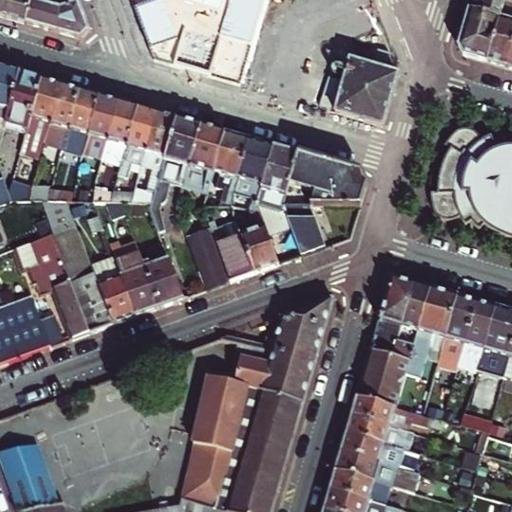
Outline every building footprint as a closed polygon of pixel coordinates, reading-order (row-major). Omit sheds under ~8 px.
[(0,0),(0,17),(22,24),(28,1),(25,0),(0,0)] [(87,31),(75,0),(53,0),(56,8),(36,3),(36,0),(27,0),(28,1),(22,24),(78,40),(87,31)] [(205,76),(238,85),(262,0),(128,0),(152,61),(182,69),(183,65),(207,72),(205,76)] [(500,0),(469,0),(466,11),(496,20),(496,19),(502,0),(500,0)] [(511,23),(511,3),(502,0),(496,19),(511,23)] [(496,20),(466,11),(456,46),(461,56),(484,62),(496,20)] [(502,67),(511,32),(511,23),(496,19),(496,20),(484,62),(502,67)] [(511,69),(511,32),(502,67),(511,69)] [(396,75),(348,60),(333,112),(381,126),(396,75)] [(0,117),(5,118),(18,74),(0,69),(0,117)] [(22,139),(39,81),(18,74),(5,118),(1,132),(22,139)] [(40,151),(42,144),(59,86),(39,81),(22,139),(21,145),(40,151)] [(61,149),(77,91),(59,86),(42,144),(61,149)] [(61,149),(81,155),(97,97),(77,91),(61,149)] [(100,161),(117,103),(97,97),(81,155),(100,161)] [(116,146),(124,148),(135,108),(117,103),(100,161),(107,163),(108,158),(112,159),(116,146)] [(135,108),(124,148),(143,153),(155,114),(135,108)] [(174,120),(155,114),(143,153),(162,158),(174,120)] [(162,158),(158,173),(152,195),(147,211),(151,220),(156,218),(153,211),(155,205),(163,207),(169,187),(181,190),(187,171),(199,127),(174,120),(162,158)] [(187,171),(210,177),(223,134),(199,127),(187,171)] [(438,180),(437,188),(431,189),(432,205),(434,212),(437,217),(442,221),(453,219),(459,216),(462,226),(471,221),(476,230),(482,225),(511,238),(511,148),(503,148),(501,141),(491,146),(486,137),(479,143),(478,139),(475,135),(471,132),(465,131),(458,132),(452,135),(442,150),(446,156),(438,180)] [(236,180),(247,141),(223,134),(210,177),(200,211),(203,210),(228,210),(236,180)] [(236,180),(260,187),(271,148),(247,141),(236,180)] [(284,263),(299,257),(281,205),(285,190),(295,155),(271,148),(260,187),(255,203),(276,212),(280,223),(271,226),(284,263)] [(139,168),(146,170),(158,173),(162,158),(143,153),(139,168)] [(304,206),(308,206),(357,208),(364,184),(358,173),(295,155),(285,190),(307,197),(304,206)] [(0,179),(0,206),(9,204),(1,180),(0,179)] [(152,195),(132,190),(127,209),(147,211),(152,195)] [(39,202),(52,236),(68,279),(92,270),(67,205),(39,202)] [(281,205),(299,257),(323,249),(308,206),(304,206),(281,205)] [(254,274),(278,265),(265,230),(241,239),(254,274)] [(205,292),(229,283),(217,248),(211,231),(185,241),(205,292)] [(31,297),(33,302),(54,295),(71,341),(88,335),(68,279),(52,236),(20,248),(14,250),(31,297)] [(217,248),(229,283),(254,274),(241,239),(217,248)] [(139,255),(159,309),(182,300),(161,247),(139,255)] [(118,272),(120,277),(134,318),(159,309),(139,255),(115,264),(118,272)] [(118,272),(115,264),(109,266),(112,273),(118,272)] [(92,270),(68,279),(88,335),(112,326),(97,285),(92,270)] [(134,318),(120,277),(97,285),(112,326),(134,318)] [(398,335),(400,327),(412,285),(389,278),(369,350),(392,356),(396,341),(398,335)] [(400,327),(416,331),(429,289),(412,285),(400,327)] [(430,336),(443,339),(456,297),(429,289),(416,331),(414,340),(412,346),(408,361),(394,409),(407,413),(430,336)] [(31,297),(3,307),(0,308),(0,366),(50,349),(40,322),(33,302),(31,297)] [(456,297),(443,339),(436,366),(455,372),(475,303),(456,297)] [(183,502),(218,511),(271,511),(314,362),(331,300),(279,318),(273,341),(269,353),(262,351),(235,345),(231,360),(237,362),(234,374),(228,372),(225,384),(213,381),(195,448),(198,448),(183,502)] [(468,347),(482,350),(495,308),(475,303),(455,372),(460,373),(468,347)] [(508,358),(511,343),(511,313),(495,308),(482,350),(479,364),(493,368),(497,355),(508,358)] [(40,322),(50,349),(64,344),(54,317),(40,322)] [(398,335),(396,341),(412,346),(414,340),(398,335)] [(269,353),(273,341),(266,339),(262,351),(269,353)] [(392,356),(369,350),(355,398),(394,409),(408,361),(392,356)] [(234,374),(237,362),(231,360),(228,372),(234,374)] [(350,417),(409,434),(413,423),(442,432),(445,424),(441,423),(421,417),(407,413),(394,409),(355,398),(350,417)] [(345,435),(410,454),(412,447),(406,445),(409,434),(350,417),(345,435)] [(345,435),(339,454),(399,471),(402,461),(415,464),(417,456),(410,454),(345,435)] [(32,446),(0,453),(0,464),(16,511),(24,511),(54,505),(32,446)] [(334,473),(408,493),(413,475),(399,471),(339,454),(334,473)] [(334,473),(328,492),(384,508),(387,499),(412,507),(415,496),(408,493),(334,473)] [(455,507),(469,511),(474,495),(474,492),(460,489),(455,507)] [(323,511),(326,511),(384,511),(386,508),(384,508),(328,492),(323,511)] [(179,508),(155,511),(218,511),(183,502),(181,502),(179,508)]
